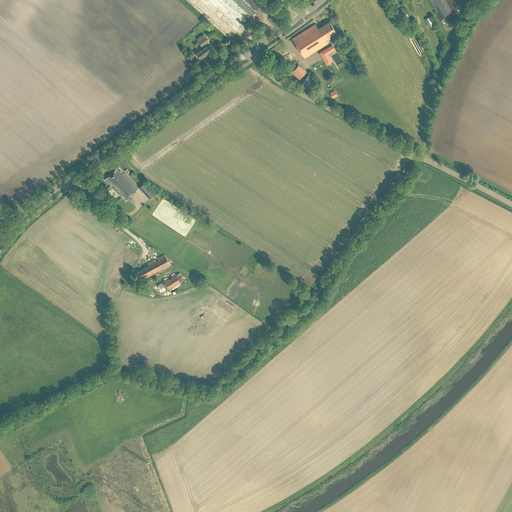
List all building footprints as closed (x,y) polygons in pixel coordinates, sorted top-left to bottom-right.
[(197,0),(195,2),(232,35),(263,1),(261,0),(197,0)] [(429,0),(440,20),(458,10),(451,0),(429,0)] [(404,6),(397,9),(400,15),(402,14),(403,16),(408,14),(404,6)] [(269,18),(275,25),(281,20),(274,13),(269,18)] [(425,19),(431,32),(437,29),(431,16),(425,19)] [(331,39),(329,35),(336,31),(330,21),(319,28),(316,23),(293,39),(305,58),(328,42),(331,39)] [(206,36),(205,36),(203,34),(197,38),(199,41),(198,41),(201,46),(202,46),(203,48),(196,53),(200,58),(210,51),(210,50),(209,47),(208,48),(207,46),(206,46),(205,44),(209,41),(206,36)] [(335,49),(334,48),(332,44),(326,48),(319,53),(327,65),(333,61),(328,53),(335,49)] [(299,64),(292,72),(300,79),(307,71),(299,64)] [(309,75),(303,82),(309,86),(315,79),(309,75)] [(330,92),(333,98),(338,95),(335,89),(330,92)] [(117,168),(105,180),(126,201),(139,188),(125,174),(121,171),(120,172),(117,168)] [(139,187),(149,198),(155,193),(144,182),(139,187)] [(149,264),(138,270),(142,279),(170,264),(164,254),(158,257),(159,259),(156,261),(155,259),(148,262),(149,264)] [(169,290),(181,283),(175,272),(171,275),(172,277),(169,279),(167,277),(163,279),(169,290)] [(156,285),(161,292),(166,289),(161,282),(156,285)]
